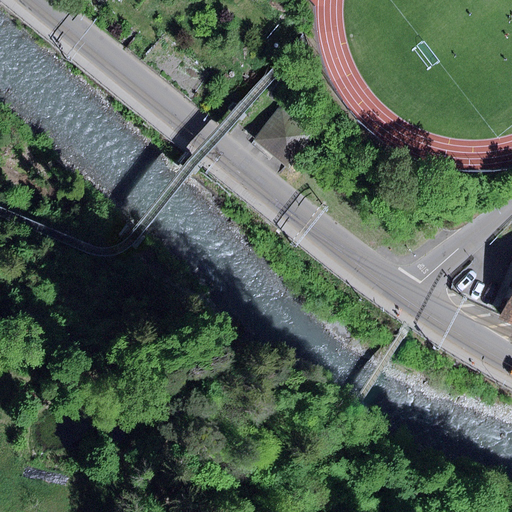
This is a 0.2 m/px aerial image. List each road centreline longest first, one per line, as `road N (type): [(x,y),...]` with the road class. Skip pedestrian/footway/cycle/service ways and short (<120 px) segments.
road 1 (unclassified): [(39,0),(408,293)]
road 2 (unclassified): [(408,293),(511,206)]
road 3 (unclassified): [(408,293),(511,358)]
